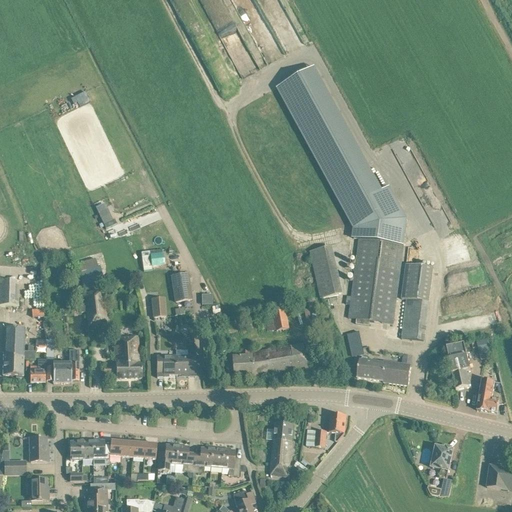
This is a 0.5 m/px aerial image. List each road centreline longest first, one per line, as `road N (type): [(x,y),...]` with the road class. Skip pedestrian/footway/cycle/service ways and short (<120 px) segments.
road 1 (residential): [(61,422),(221,437),(235,433),(234,397)]
road 2 (tertiary): [(234,397),(60,401)]
road 3 (tertiary): [(367,401),(511,433)]
road 4 (unclassified): [(292,511),(366,419),(367,401)]
road 5 (tertiary): [(367,401),(234,397)]
